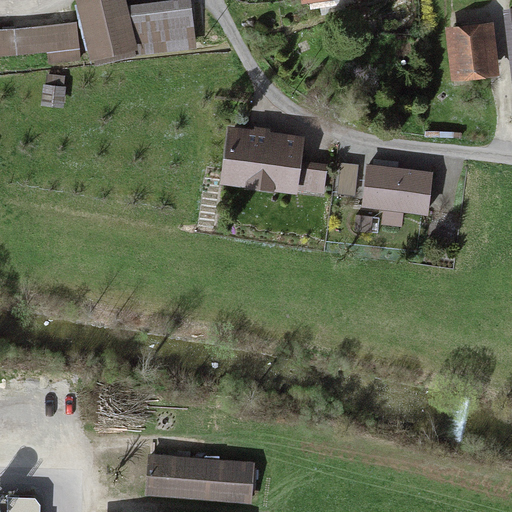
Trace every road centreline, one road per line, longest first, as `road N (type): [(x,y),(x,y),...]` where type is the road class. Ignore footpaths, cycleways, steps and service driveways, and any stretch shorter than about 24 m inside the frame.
road 1 (residential): [(504,160),(340,138),(269,94),(215,0)]
road 2 (residential): [(504,160),(500,0)]
